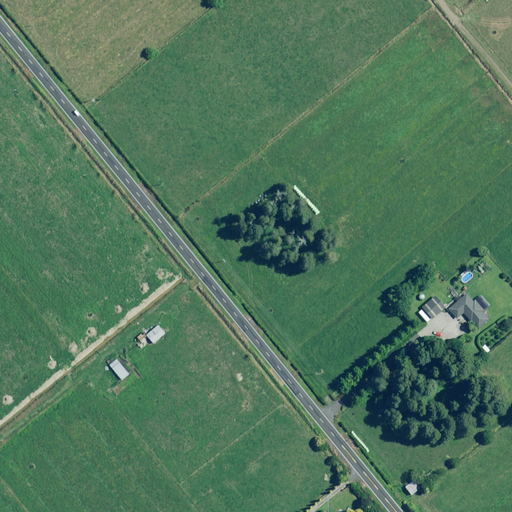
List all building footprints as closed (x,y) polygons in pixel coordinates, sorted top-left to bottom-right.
[(483,312),(484,311),(475,300),(473,302),(466,293),(448,309),(457,319),(463,313),(478,328),(489,318),(483,312)] [(445,308),(435,296),(422,307),(432,319),(445,308)] [(157,325),(146,335),(139,341),(145,348),(152,342),(153,343),(164,333),(157,325)] [(128,374),(116,359),(109,365),(122,380),(128,374)] [(415,491),(409,484),(405,487),(411,495),(415,491)]
